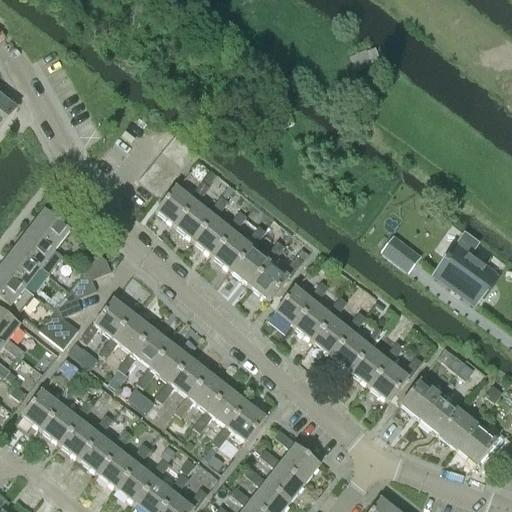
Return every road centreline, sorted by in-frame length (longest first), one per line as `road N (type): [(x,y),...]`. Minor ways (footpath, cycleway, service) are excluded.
road 1 (residential): [(378,460),(94,208)]
road 2 (residential): [(94,208),(0,41)]
road 3 (residential): [(505,509),(378,460)]
